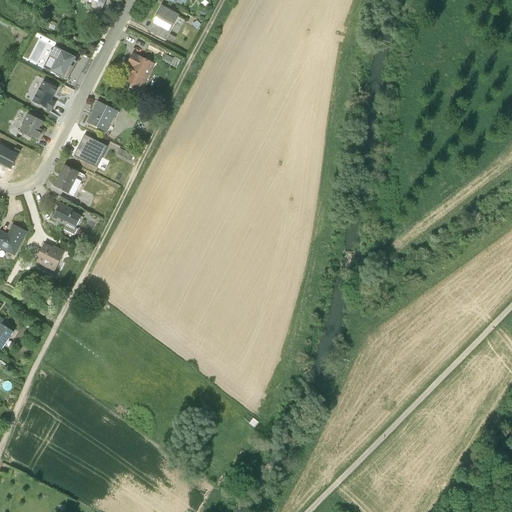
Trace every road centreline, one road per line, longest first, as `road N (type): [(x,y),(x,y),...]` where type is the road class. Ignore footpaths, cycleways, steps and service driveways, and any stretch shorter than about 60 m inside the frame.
road 1 (track): [(223,0),(38,355),(0,445)]
road 2 (residential): [(0,188),(29,184),(47,165),(129,0)]
